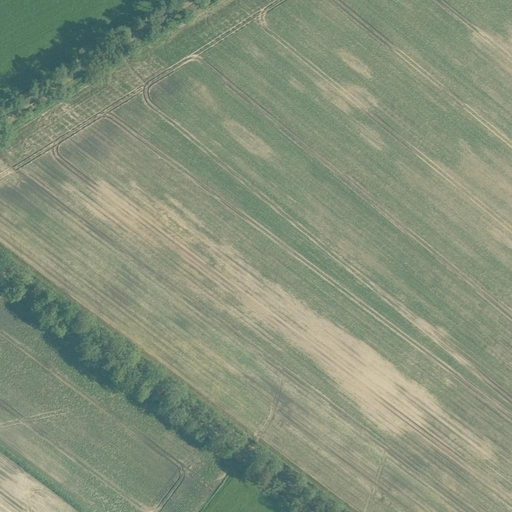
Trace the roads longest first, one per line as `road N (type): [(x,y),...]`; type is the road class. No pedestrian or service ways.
road 1 (track): [(0,270),(322,511)]
road 2 (unclassified): [(0,123),(194,0)]
